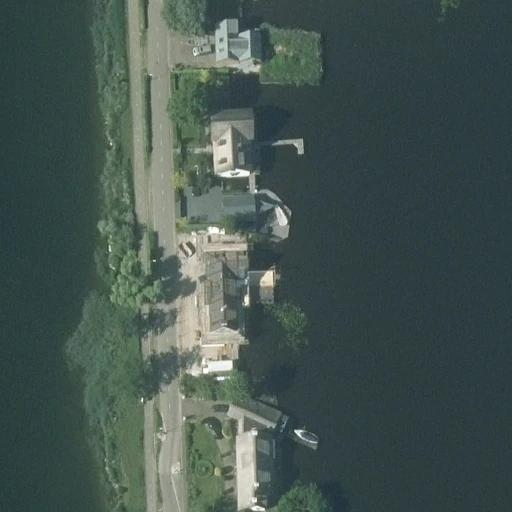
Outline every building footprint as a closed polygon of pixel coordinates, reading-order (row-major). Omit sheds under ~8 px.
[(237,41),(236,27),(215,28),(216,42),(217,66),(260,64),(259,40),(237,41)] [(229,119),(212,120),(214,162),(217,162),(217,178),(223,177),(250,176),(250,175),(249,156),(249,155),(255,142),(254,118),(229,119)] [(244,211),(223,213),(224,226),(256,224),(254,199),(243,199),(244,211)] [(234,238),(223,238),(223,253),(235,252),(234,238)] [(223,259),(223,258),(222,254),(205,254),(206,271),(209,271),(209,272),(212,272),(212,284),(206,285),(206,308),(210,308),(211,336),(236,335),(235,305),(242,305),(242,289),(271,288),(271,269),(246,270),(246,258),(223,259)] [(278,419),(246,404),(243,410),(235,408),(230,418),(239,423),(241,497),(241,511),(269,511),(269,497),(267,436),(270,437),(278,419)]
